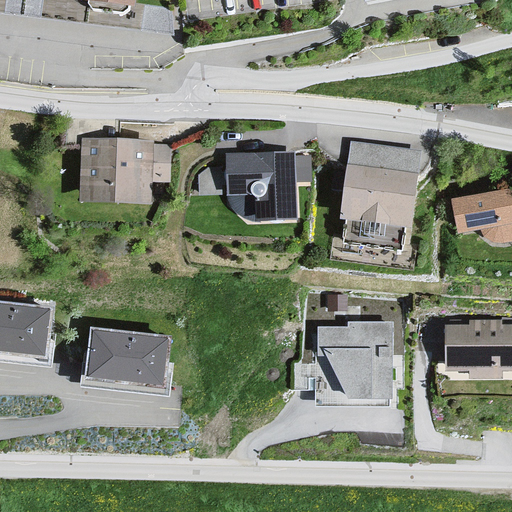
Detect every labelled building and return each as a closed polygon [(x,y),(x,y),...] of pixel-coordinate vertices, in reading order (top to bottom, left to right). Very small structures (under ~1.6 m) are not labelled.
[(86,0),(86,3),(136,10),(137,0),(86,0)] [(153,143),(82,139),(78,201),(151,205),(152,183),(169,184),(170,149),(155,148),(153,143)] [(422,154),(351,146),(342,222),(414,230),(422,154)] [(296,154),(227,155),(227,198),(232,207),(242,216),(254,223),(297,223),(296,154)] [(511,193),(452,202),(457,238),(482,235),(497,247),(511,244),(511,193)] [(55,312),(0,305),(0,359),(49,365),(55,312)] [(463,327),(441,327),(440,371),(464,371),(464,379),(496,379),(496,374),(511,373),(511,326),(499,326),(497,320),(463,320),(463,327)] [(346,327),(314,327),(313,409),(391,410),(393,324),(348,324),(346,327)] [(174,341),(90,331),(84,381),(169,391),(174,341)]
